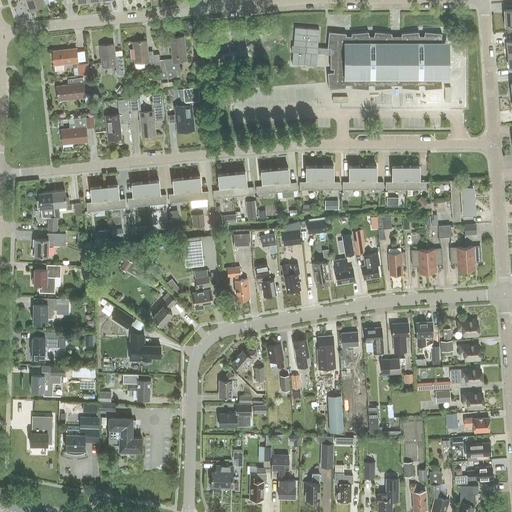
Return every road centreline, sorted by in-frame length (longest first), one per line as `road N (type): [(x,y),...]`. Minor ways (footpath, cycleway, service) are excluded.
road 1 (residential): [(0,173),(305,144),(494,144)]
road 2 (unclassified): [(186,511),(192,373),(207,339),(389,302),(504,294)]
road 3 (residential): [(0,32),(195,10)]
road 4 (unclassified): [(504,294),(494,144)]
road 5 (unclassified): [(494,144),(484,0)]
road 6 (residential): [(511,418),(504,294)]
